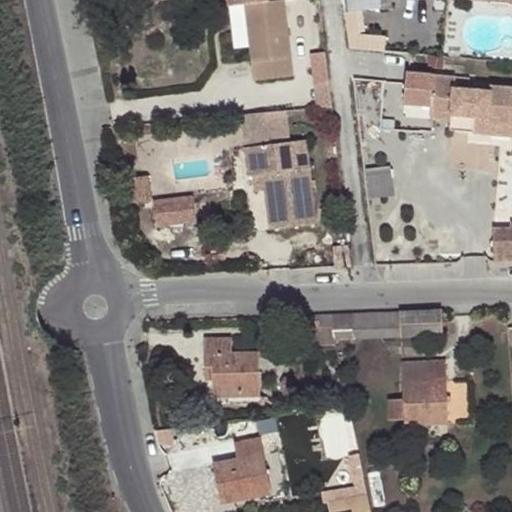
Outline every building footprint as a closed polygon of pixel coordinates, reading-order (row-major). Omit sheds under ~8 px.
[(252,83),(293,78),(284,2),(263,5),(262,0),(222,0),(223,9),(243,7),(245,25),(248,25),(249,34),(247,34),(252,83)] [(352,0),(355,50),(394,47),(393,32),(373,33),(371,9),(390,7),(389,0),(352,0)] [(312,76),(327,74),(324,55),(310,57),(312,76)] [(475,93),(476,82),(440,79),(436,121),(456,123),(455,133),(479,135),(480,120),(493,121),(493,126),(511,128),(511,91),(496,90),(496,95),(475,93)] [(281,112),(285,143),(290,143),(286,111),(281,112)] [(265,191),(270,229),(315,224),(308,167),(293,169),(290,143),(285,143),(281,112),(245,116),(249,147),(243,148),(247,177),(251,176),(263,175),(265,191)] [(243,148),(249,147),(245,116),(239,116),(243,148)] [(493,121),(480,120),(479,135),(511,138),(511,128),(493,126),(493,121)] [(125,205),(149,201),(146,174),(121,177),(125,205)] [(253,192),(265,191),(263,175),(251,176),(253,192)] [(152,202),(156,227),(195,221),(192,197),(152,202)] [(499,259),(511,258),(511,224),(498,226),(499,259)] [(349,266),(347,246),(331,248),(334,267),(349,266)] [(443,336),(441,310),(330,315),(330,329),(333,341),(443,336)] [(330,329),(330,315),(292,317),(294,331),(304,330),(330,329)] [(333,341),(330,329),(304,330),(306,347),(334,345),(333,341)] [(203,340),(204,371),(212,371),(212,381),(212,395),(258,395),(258,353),(231,354),(230,339),(203,340)] [(405,420),(405,425),(448,423),(445,361),(402,362),(404,400),(389,400),(390,421),(405,420)] [(212,371),(204,371),(204,381),(212,381),(212,371)] [(289,389),(292,381),(282,377),(279,385),(289,389)] [(233,443),(235,452),(236,460),(218,463),(211,464),(218,500),(270,490),(260,439),(233,443)] [(236,460),(235,452),(216,455),(218,463),(236,460)] [(324,490),(327,503),(368,496),(359,454),(348,457),(353,486),(324,490)] [(371,511),(368,496),(327,503),(328,511),(371,511)]
